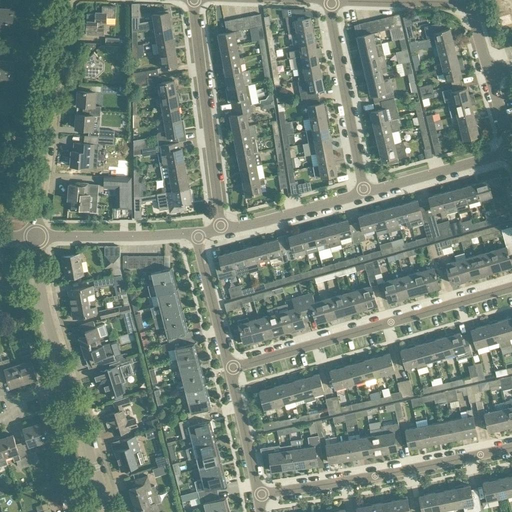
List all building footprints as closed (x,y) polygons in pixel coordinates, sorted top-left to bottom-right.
[(0,30),(11,31),(13,14),(11,14),(12,7),(0,5),(0,30)] [(102,21),(107,21),(107,17),(116,18),(116,16),(116,6),(102,5),(102,12),(95,12),(95,14),(93,14),(93,13),(87,13),(86,34),(104,35),(105,26),(102,26),(102,21)] [(291,15),(286,16),(289,33),(290,33),(291,33),(313,29),(310,17),(307,17),(306,17),(305,18),(304,11),(304,8),(290,8),(291,15)] [(169,12),(168,10),(158,12),(158,14),(152,15),(153,15),(154,20),(139,22),(139,30),(155,28),(171,25),(169,12)] [(257,26),(259,40),(264,39),(262,25),(263,25),(260,14),(255,15),(257,26)] [(399,14),(393,15),(396,27),(397,27),(399,39),(405,38),(399,14)] [(251,28),(257,26),(255,15),(249,16),(251,28)] [(393,15),(387,17),(390,29),(396,27),(393,15)] [(245,29),(251,28),(249,16),(243,17),(245,29)] [(239,30),(240,30),(245,29),(243,17),(237,18),(239,30)] [(384,30),(390,29),(387,17),(381,18),(384,30)] [(233,31),(239,30),(237,18),(231,19),(233,31)] [(381,18),(375,20),(378,32),(384,30),(381,18)] [(231,19),(225,21),(227,32),(233,31),(231,19)] [(370,21),(372,33),(378,32),(375,20),(370,21)] [(362,35),(368,34),(365,22),(359,23),(362,35)] [(359,23),(354,25),(357,36),(360,48),(382,43),(380,37),(380,38),(374,39),(372,33),(368,34),(362,35),(359,23)] [(419,49),(430,46),(437,45),(458,39),(456,34),(452,35),(450,28),(441,30),(440,24),(426,27),(429,39),(417,41),(419,49)] [(171,25),(155,28),(157,41),(173,39),(171,25)] [(408,39),(414,37),(411,25),(405,26),(408,39)] [(293,45),(299,43),(315,40),(313,29),(291,33),(290,33),(289,33),(288,33),(289,38),(292,38),(293,45)] [(239,30),(233,31),(227,32),(218,34),(218,35),(221,47),(237,44),(235,38),(242,36),(240,30),(239,30)] [(157,41),(160,54),(175,52),(173,39),(157,41)] [(458,39),(437,45),(440,56),(456,52),(454,46),(459,44),(458,39)] [(287,58),(293,57),(320,52),(319,47),(316,48),(315,40),(299,43),(300,51),(298,51),(298,50),(289,51),(289,52),(286,52),(287,58)] [(382,43),(360,48),(362,60),(378,56),(384,55),(382,43)] [(84,63),(84,66),(85,66),(84,76),(92,76),(92,75),(97,75),(100,80),(113,83),(114,83),(115,83),(116,82),(116,81),(116,80),(116,79),(115,80),(105,68),(105,58),(118,50),(120,52),(120,51),(121,50),(121,49),(121,48),(120,47),(119,46),(118,46),(111,45),(101,45),(100,46),(96,49),(98,51),(96,53),(94,51),(89,55),(89,54),(95,48),(95,44),(85,44),(85,54),(85,59),(84,59),(84,63)] [(239,58),(237,44),(221,47),(223,61),(239,58)] [(162,68),(168,67),(178,65),(175,52),(160,54),(162,68)] [(320,52),(293,57),(295,69),(319,64),(318,56),(321,56),(320,52)] [(456,52),(440,56),(441,63),(434,65),(435,70),(463,63),(462,58),(457,59),(456,52)] [(386,67),(387,66),(384,55),(378,56),(362,60),(365,71),(386,67)] [(243,57),(239,58),(223,61),(226,74),(242,71),(240,63),(244,62),(243,57)] [(0,78),(12,80),(14,62),(0,59),(0,78)] [(408,74),(413,72),(410,61),(405,62),(402,63),(403,65),(405,74),(408,74)] [(436,75),(444,73),(446,80),(462,76),(460,69),(465,68),(463,63),(435,70),(436,75)] [(298,77),(299,80),(322,76),(319,64),(295,69),(298,68),(299,77),(298,77)] [(383,79),(382,73),(387,72),(386,67),(365,71),(368,83),(383,79)] [(133,73),(133,80),(147,78),(146,71),(133,73)] [(228,87),(244,84),(242,71),(226,74),(227,80),(225,81),(226,87),(228,87)] [(301,99),(306,99),(318,96),(317,89),(324,88),(322,76),(299,80),(298,80),(301,99)] [(147,78),(133,80),(133,87),(148,84),(147,78)] [(390,78),(383,79),(368,83),(370,95),(369,95),(373,95),(374,102),(388,99),(395,98),(390,78)] [(158,83),(161,96),(176,94),(174,81),(175,81),(175,80),(158,83)] [(232,108),(252,104),(248,83),(244,84),(228,87),(230,93),(227,94),(229,101),(231,100),(232,108)] [(432,84),(419,87),(421,93),(433,90),(432,84)] [(473,93),(469,94),(467,87),(457,90),(452,91),(451,88),(442,91),(445,102),(448,101),(449,105),(454,103),(475,98),(473,93)] [(85,105),(84,110),(101,111),(101,106),(95,106),(96,91),(78,90),(77,104),(85,105)] [(433,90),(421,93),(422,99),(435,96),(433,90)] [(161,96),(163,109),(179,107),(176,94),(161,96)] [(324,102),(320,103),(318,96),(306,99),(310,117),(326,114),(328,114),(326,104),(324,104),(324,102)] [(392,107),(396,106),(394,98),(388,99),(374,102),(376,110),(370,112),(373,123),(395,118),(392,107)] [(451,117),(457,115),(473,111),(471,105),(476,104),(475,98),(454,103),(449,105),(451,117)] [(232,129),(233,129),(233,128),(248,126),(247,118),(249,117),(251,114),(251,112),(253,111),(252,104),(232,108),(233,115),(230,115),(230,116),(231,122),(229,122),(230,124),(232,128),(232,129)] [(163,109),(165,122),(181,120),(179,107),(163,109)] [(101,111),(84,110),(84,114),(77,113),(76,128),(86,129),(93,129),(94,115),(100,116),(101,111)] [(475,118),(473,111),(457,115),(459,122),(454,123),(456,128),(481,122),(479,117),(475,118)] [(328,124),(330,124),(328,114),(326,114),(310,117),(303,119),(305,131),(312,129),(328,126),(328,124)] [(398,130),(400,129),(398,118),(395,118),(373,123),(376,135),(398,130)] [(181,120),(165,122),(167,130),(158,132),(156,134),(158,145),(179,141),(178,134),(184,133),(183,133),(182,128),(185,128),(183,120),(183,119),(181,120)] [(481,122),(456,128),(457,133),(461,132),(463,139),(479,135),(477,128),(482,127),(481,122)] [(256,130),(250,129),(250,125),(248,126),(233,128),(233,129),(235,142),(255,138),(258,137),(256,130)] [(288,125),(286,125),(281,126),(282,135),(287,134),(289,134),(288,125)] [(314,141),(330,138),(328,126),(312,129),(314,141)] [(379,147),(401,142),(398,130),(376,135),(379,147)] [(431,135),(434,147),(440,145),(437,133),(431,135)] [(146,137),(134,140),(134,149),(142,148),(148,147),(146,137)] [(255,138),(235,142),(238,155),(254,152),(258,151),(255,138)] [(317,153),(333,150),(330,138),(314,141),(308,142),(311,154),(317,153)] [(182,148),(180,148),(179,141),(158,145),(157,145),(148,147),(142,148),(143,155),(158,153),(160,166),(168,164),(184,162),(182,149),(182,148)] [(71,164),(70,166),(80,166),(93,167),(97,168),(99,144),(94,143),(85,143),(75,142),(78,143),(78,150),(74,150),(72,150),(71,158),(72,158),(71,164)] [(405,155),(402,142),(401,142),(379,147),(382,159),(386,158),(388,164),(399,161),(398,157),(405,155)] [(317,153),(319,164),(335,161),(333,150),(317,153)] [(238,155),(240,168),(256,165),(254,152),(238,155)] [(298,166),(299,166),(298,157),(291,158),(286,159),(288,170),(293,169),(293,167),(298,166)] [(315,178),(321,177),(337,174),(335,161),(319,164),(313,165),(315,178)] [(170,177),(186,175),(184,162),(168,164),(160,166),(163,179),(164,179),(170,177)] [(278,175),(285,173),(284,164),(279,165),(279,171),(278,171),(276,173),(277,175),(278,175)] [(240,168),(243,181),(259,178),(256,165),(240,168)] [(289,183),(291,194),(299,192),(297,181),(295,182),(293,169),(288,170),(289,183)] [(280,188),(287,187),(285,174),(285,173),(278,175),(280,188)] [(191,187),(189,188),(186,175),(170,177),(164,179),(165,187),(162,187),(163,192),(173,191),(191,188),(191,187)] [(116,208),(132,208),(131,177),(104,176),(103,187),(116,187),(116,208)] [(243,195),(245,195),(262,192),(260,184),(265,183),(264,177),(259,178),(243,181),(244,188),(241,189),(243,195)] [(487,180),(475,183),(480,199),(491,196),(489,186),(501,182),(499,177),(487,180)] [(89,209),(90,199),(90,194),(87,193),(88,183),(78,182),(77,185),(69,184),(68,199),(71,199),(70,210),(80,211),(81,208),(89,209)] [(501,182),(489,186),(491,196),(492,198),(504,194),(501,182)] [(464,186),(468,202),(480,199),(475,183),(464,186)] [(470,210),(468,202),(464,186),(452,190),(457,205),(459,213),(470,210)] [(190,195),(192,195),(191,188),(173,191),(163,192),(157,193),(158,199),(160,210),(172,208),(172,212),(187,210),(186,202),(191,201),(190,195)] [(457,205),(452,190),(441,193),(445,209),(457,205)] [(452,235),(451,230),(448,230),(447,227),(438,229),(433,212),(440,210),(442,218),(447,217),(445,209),(441,193),(429,196),(431,204),(425,205),(435,239),(452,235)] [(504,194),(492,198),(494,204),(506,200),(504,194)] [(146,203),(146,201),(145,196),(141,196),(139,196),(134,196),(134,201),(134,210),(142,210),(142,203),(146,203)] [(417,199),(405,203),(412,227),(424,223),(429,241),(435,239),(425,205),(419,207),(417,199)] [(506,200),(494,204),(495,210),(507,206),(506,200)] [(407,228),(412,227),(405,203),(394,206),(398,222),(405,220),(407,228)] [(382,209),(387,225),(389,232),(400,229),(398,222),(394,206),(382,209)] [(507,206),(495,210),(497,216),(509,212),(507,206)] [(382,209),(371,213),(375,228),(387,225),(382,209)] [(509,212),(497,216),(499,222),(501,221),(511,218),(509,212)] [(355,223),(360,241),(366,239),(363,232),(375,228),(371,213),(359,216),(360,221),(355,223)] [(347,219),(335,222),(340,238),(342,244),(353,241),(354,243),(360,241),(355,223),(349,224),(347,219)] [(340,238),(335,222),(323,226),(328,241),(329,241),(330,247),(342,244),(340,238)] [(464,231),(475,228),(474,223),(472,224),(462,226),(464,231)] [(503,234),(511,231),(511,225),(501,228),(502,229),(503,234)] [(323,226),(312,229),(318,250),(319,250),(330,247),(329,241),(328,241),(323,226)] [(301,232),(306,252),(307,252),(307,253),(318,250),(312,229),(301,232)] [(511,238),(511,231),(503,234),(505,240),(511,238)] [(296,258),(295,255),(306,252),(301,232),(289,235),(292,245),(286,246),(289,260),(296,258)] [(461,241),(460,236),(450,239),(451,244),(461,241)] [(392,247),(394,252),(405,248),(402,238),(391,241),(392,247)] [(402,238),(405,248),(417,245),(416,239),(404,243),(403,238),(402,238)] [(272,264),(283,261),(283,262),(289,260),(286,246),(280,248),(278,239),(265,242),(272,264)] [(451,244),(450,239),(440,242),(433,244),(437,257),(444,255),(442,249),(452,246),(451,244)] [(258,261),(265,259),(267,267),(272,265),(272,264),(265,242),(254,245),(258,261)] [(433,244),(427,246),(430,259),(437,257),(433,244)] [(120,266),(119,255),(119,245),(105,246),(105,255),(106,267),(112,267),(120,266)] [(260,268),(258,261),(254,245),(242,249),(246,264),(253,262),(255,270),(260,268)] [(392,247),(381,250),(382,255),(394,252),(392,247)] [(496,250),(502,271),(506,270),(505,267),(511,265),(508,252),(507,247),(496,250)] [(407,251),(408,256),(419,253),(417,248),(407,251)] [(242,249),(231,252),(235,267),(246,264),(242,249)] [(502,271),(496,250),(486,253),(492,271),(498,269),(499,272),(502,271)] [(235,267),(231,252),(219,255),(221,261),(215,263),(215,262),(214,262),(219,279),(229,277),(237,275),(235,267)] [(476,255),(483,277),(486,276),(485,273),(492,271),(486,253),(476,255)] [(66,277),(83,274),(79,254),(63,257),(64,265),(66,264),(67,268),(65,268),(66,277)] [(397,254),(387,257),(388,262),(398,259),(397,254)] [(158,255),(152,255),(152,267),(152,272),(151,272),(154,283),(173,278),(170,268),(174,267),(173,266),(164,269),(158,270),(158,255)] [(476,255),(466,258),(472,277),(478,275),(479,278),(483,277),(476,255)] [(456,261),(463,283),(466,282),(465,279),(472,277),(466,258),(456,261)] [(335,268),(347,265),(346,260),(341,261),(334,263),(335,268)] [(371,261),(375,275),(381,273),(377,260),(371,261)] [(356,271),(365,268),(368,277),(375,275),(371,261),(355,266),(356,271)] [(446,264),(449,273),(451,283),(458,281),(459,284),(463,283),(456,261),(446,264)] [(324,271),(335,268),(334,263),(322,266),(324,271)] [(0,268),(0,286),(5,285),(6,291),(8,290),(15,288),(8,266),(7,266),(8,270),(1,272),(0,268)] [(434,267),(424,270),(429,289),(436,287),(436,290),(440,289),(438,280),(434,267)] [(423,291),(429,289),(424,270),(414,273),(420,295),(424,294),(423,291)] [(416,296),(420,295),(414,273),(404,276),(409,295),(416,293),(416,296)] [(126,294),(125,287),(122,274),(113,276),(93,280),(95,287),(114,284),(119,283),(122,294),(126,294)] [(394,279),(400,301),(404,300),(403,297),(409,295),(404,276),(394,279)] [(154,283),(148,285),(150,296),(157,294),(176,289),(173,278),(154,283)] [(384,282),(386,291),(389,301),(396,299),(396,302),(400,301),(394,279),(384,282)] [(264,283),(253,286),(254,291),(266,288),(264,283)] [(377,304),(374,295),(372,285),(361,289),(368,310),(371,309),(370,306),(377,304)] [(71,304),(88,301),(95,299),(92,286),(86,287),(69,290),(71,304)] [(243,295),(254,291),(253,286),(242,289),(243,295)] [(157,294),(159,304),(178,299),(176,289),(157,294)] [(243,295),(242,289),(230,293),(231,298),(243,295)] [(364,311),(368,310),(361,289),(351,291),(357,310),(363,308),(364,311)] [(136,291),(130,292),(132,300),(137,298),(138,298),(136,291)] [(350,312),(357,310),(351,291),(341,294),(348,316),(351,315),(350,312)] [(321,300),(315,302),(312,292),(302,295),(309,318),(315,316),(316,322),(323,320),(324,323),(328,322),(321,300)] [(341,294),(331,297),(337,316),(343,314),(344,317),(348,316),(341,294)] [(295,308),(289,309),(295,331),(299,330),(298,327),(305,325),(303,320),(309,318),(302,295),(292,298),(295,308)] [(331,297),(321,300),(328,322),(331,321),(330,318),(337,316),(331,297)] [(134,311),(140,309),(137,299),(137,298),(132,300),(132,301),(134,311)] [(244,306),(243,303),(242,298),(232,301),(234,309),(244,306)] [(159,304),(162,315),(181,310),(178,299),(159,304)] [(88,301),(71,304),(74,317),(91,314),(97,313),(96,306),(89,307),(88,301)] [(124,305),(122,306),(121,303),(116,304),(116,306),(99,310),(101,318),(120,313),(131,310),(129,304),(124,305)] [(295,331),(289,309),(287,303),(277,306),(279,312),(284,331),(291,329),(292,332),(295,331)] [(284,331),(279,312),(277,306),(273,307),(275,313),(269,315),(275,337),(279,336),(278,333),(284,331)] [(165,326),(184,321),(181,310),(162,315),(165,326)] [(259,318),(264,337),(271,335),(272,338),(275,337),(269,315),(259,318)] [(255,343),(249,321),(248,317),(237,320),(239,324),(240,328),(234,330),(237,342),(243,340),(244,343),(251,341),(251,344),(255,343)] [(264,337),(259,318),(249,321),(255,343),(259,342),(258,339),(264,337)] [(511,344),(510,337),(504,319),(496,322),(494,322),(499,340),(501,347),(511,344)] [(97,326),(95,326),(94,321),(89,322),(79,325),(82,335),(79,336),(82,347),(100,341),(99,337),(100,337),(108,334),(105,323),(97,326)] [(168,337),(169,343),(182,339),(181,333),(190,331),(190,330),(186,331),(184,321),(165,326),(167,337),(168,337)] [(494,322),(483,326),(488,344),(499,340),(494,322)] [(133,323),(126,325),(128,333),(135,331),(133,323)] [(488,344),(483,326),(471,329),(476,347),(488,344)] [(467,334),(461,336),(460,332),(450,335),(455,353),(457,360),(465,358),(466,354),(472,352),(467,334)] [(440,338),(446,360),(451,359),(450,355),(455,353),(450,335),(440,338)] [(161,351),(171,349),(175,348),(178,358),(196,353),(193,343),(197,342),(189,344),(188,338),(182,339),(169,343),(160,345),(161,351)] [(430,341),(436,359),(441,357),(443,361),(446,360),(440,338),(430,341)] [(100,341),(82,347),(86,358),(89,357),(92,367),(102,364),(107,362),(116,360),(121,358),(126,357),(127,357),(125,353),(120,354),(114,356),(110,343),(103,345),(103,344),(101,345),(100,341)] [(426,362),(436,359),(430,341),(421,344),(426,362)] [(427,366),(426,362),(421,344),(411,347),(416,365),(417,369),(427,366)] [(416,365),(411,347),(401,350),(406,368),(416,365)] [(40,366),(39,365),(35,352),(26,355),(23,356),(25,363),(18,365),(23,382),(37,377),(35,371),(34,368),(40,366)] [(98,372),(95,373),(98,385),(104,383),(108,396),(113,394),(115,399),(123,397),(122,392),(124,391),(122,383),(125,381),(124,377),(133,374),(130,363),(141,360),(139,353),(127,357),(126,357),(121,358),(116,360),(109,362),(111,368),(98,372)] [(178,358),(180,369),(198,364),(196,353),(178,358)] [(390,353),(379,356),(385,374),(395,371),(390,353)] [(375,377),(385,374),(379,356),(370,359),(375,377)] [(0,374),(1,376),(6,374),(10,386),(23,382),(18,365),(12,367),(9,358),(0,361),(0,374)] [(375,377),(370,359),(360,361),(365,379),(375,377)] [(360,361),(350,364),(355,382),(365,379),(360,361)] [(481,363),(475,364),(478,375),(479,380),(485,379),(485,377),(481,363)] [(198,364),(180,369),(183,379),(201,375),(198,364)] [(345,385),(355,382),(350,364),(340,367),(345,385)] [(335,388),(345,385),(340,367),(330,370),(335,388)] [(309,376),(314,394),(324,391),(319,373),(309,376)] [(201,375),(183,379),(186,390),(204,385),(201,375)] [(315,399),(314,394),(309,376),(299,379),(304,397),(306,402),(315,399)] [(511,380),(511,376),(500,379),(503,388),(511,385),(511,380)] [(289,382),(294,400),(304,397),(299,379),(289,382)] [(404,380),(408,397),(413,395),(410,379),(404,380)] [(492,390),(503,388),(500,379),(490,381),(489,381),(490,387),(491,390),(492,390)] [(397,382),(401,398),(408,397),(404,380),(397,382)] [(279,385),(285,403),(294,400),(289,382),(279,385)] [(482,388),(484,388),(483,383),(472,385),(476,401),(482,400),(481,394),(483,394),(482,388)] [(186,390),(188,401),(207,396),(204,385),(186,390)] [(285,403),(279,385),(270,388),(275,406),(285,403)] [(469,403),(476,401),(472,385),(466,387),(468,394),(469,403)] [(265,409),(275,406),(270,388),(260,391),(265,409)] [(458,400),(456,393),(456,389),(445,391),(447,402),(450,402),(458,400)] [(447,402),(445,391),(434,394),(435,399),(436,405),(447,402)] [(114,434),(123,431),(130,429),(129,428),(137,426),(134,418),(127,420),(122,406),(130,404),(128,396),(113,401),(117,411),(108,414),(114,434)] [(187,412),(189,418),(209,413),(208,408),(213,406),(209,406),(207,396),(188,401),(191,411),(187,412)] [(336,413),(352,409),(351,404),(341,406),(338,396),(332,397),(336,413)] [(329,415),(336,413),(332,397),(326,399),(329,415)] [(423,402),(422,397),(411,399),(413,408),(424,406),(423,402)] [(400,401),(394,403),(397,419),(404,418),(400,401)] [(507,407),(496,410),(500,428),(511,425),(507,407)] [(465,436),(477,433),(472,409),(467,410),(468,416),(462,418),(465,436)] [(489,431),(500,428),(496,410),(494,410),(485,412),(484,413),(489,431)] [(212,419),(210,419),(209,413),(189,418),(187,419),(188,424),(189,424),(192,436),(211,431),(209,420),(213,419),(212,419)] [(155,428),(159,426),(157,418),(146,422),(148,430),(155,428)] [(450,420),(454,438),(465,436),(462,418),(450,420)] [(51,445),(54,445),(64,442),(60,430),(54,431),(50,419),(37,423),(42,441),(49,438),(51,445)] [(279,420),(273,421),(263,424),(264,430),(281,426),(279,421),(279,420)] [(321,420),(315,421),(318,432),(318,435),(319,437),(325,436),(321,420)] [(439,422),(443,440),(454,438),(450,420),(439,422)] [(318,432),(315,421),(307,423),(310,434),(318,432)] [(443,440),(439,422),(428,424),(432,443),(443,440)] [(35,443),(42,441),(37,423),(24,428),(28,440),(22,442),(23,445),(29,465),(36,463),(38,458),(36,450),(37,450),(35,443)] [(403,445),(399,423),(381,426),(386,452),(391,451),(392,453),(397,452),(396,450),(397,450),(397,446),(403,445)] [(432,445),(432,443),(428,424),(417,427),(421,445),(426,444),(426,446),(432,445)] [(375,454),(386,452),(381,426),(370,428),(371,435),(375,454)] [(409,447),(421,445),(417,427),(405,429),(409,447)] [(148,430),(145,431),(148,439),(158,436),(155,428),(148,430)] [(211,431),(192,436),(194,446),(214,441),(211,431)] [(23,467),(29,465),(23,445),(17,447),(13,435),(0,438),(0,439),(5,456),(12,453),(14,460),(16,460),(18,465),(23,467)] [(310,446),(303,447),(306,466),(317,464),(316,456),(322,455),(321,444),(319,437),(318,435),(309,437),(310,446)] [(371,435),(360,437),(363,456),(375,454),(371,435)] [(139,449),(138,446),(135,436),(130,437),(120,440),(123,448),(115,450),(121,471),(127,469),(130,469),(130,468),(137,466),(137,465),(145,463),(140,449),(139,449)] [(337,436),(325,438),(329,462),(341,460),(338,441),(337,436)] [(352,458),(363,456),(360,437),(349,439),(352,458)] [(291,445),(295,467),(306,466),(303,447),(302,438),(290,440),(291,445)] [(338,441),(341,460),(352,458),(349,439),(338,441)] [(197,457),(217,452),(214,441),(194,446),(196,453),(188,457),(188,459),(197,457)] [(287,445),(280,446),(281,450),(283,469),(295,467),(291,445),(287,445)] [(266,447),(260,448),(264,468),(271,467),(272,471),(283,469),(281,450),(274,452),(273,446),(266,447)] [(197,457),(200,468),(219,462),(217,452),(197,457)] [(164,464),(169,462),(167,455),(156,459),(158,466),(164,464)] [(202,478),(222,473),(219,462),(200,468),(202,478)] [(195,480),(199,497),(218,492),(217,486),(229,483),(225,484),(222,473),(202,478),(195,480)] [(129,488),(133,501),(158,493),(155,485),(151,486),(148,475),(137,479),(139,485),(129,488)] [(511,475),(503,477),(507,496),(511,494),(511,475)] [(503,477),(493,480),(498,498),(507,496),(503,477)] [(487,500),(498,498),(493,480),(483,482),(487,500)] [(470,485),(460,487),(463,505),(464,511),(474,511),(482,510),(477,487),(471,489),(470,485)] [(450,489),(453,507),(463,505),(460,487),(450,489)] [(440,491),(443,509),(453,507),(450,489),(440,491)] [(440,491),(430,493),(433,511),(443,509),(440,491)] [(218,492),(199,497),(201,503),(204,502),(206,511),(209,511),(227,507),(224,497),(220,498),(218,492)] [(159,511),(156,503),(161,501),(159,493),(158,493),(133,501),(136,511),(145,511),(147,511),(159,511)] [(430,511),(433,511),(430,493),(419,495),(422,511),(430,511)] [(410,511),(407,498),(397,499),(399,511),(410,511)] [(399,511),(397,499),(387,501),(389,511),(399,511)] [(377,503),(378,511),(389,511),(387,501),(377,503)] [(70,511),(86,511),(83,502),(73,505),(75,510),(70,511)] [(368,511),(378,511),(377,503),(367,505),(368,511)]
